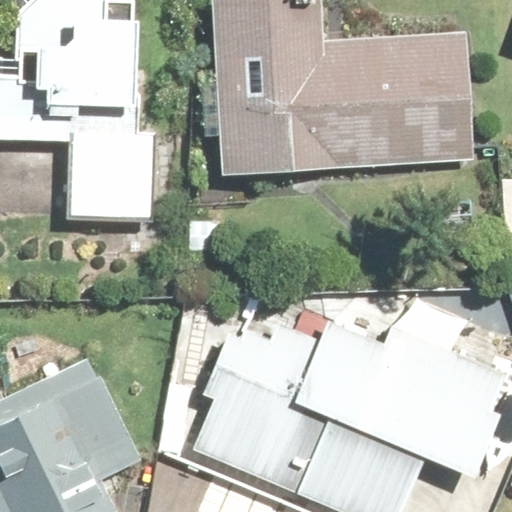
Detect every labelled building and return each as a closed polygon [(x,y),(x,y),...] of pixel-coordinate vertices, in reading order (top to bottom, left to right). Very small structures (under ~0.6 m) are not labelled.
[(137,0),(20,0),(15,6),(13,55),(0,54),(0,136),(64,137),(63,220),(152,221),(152,121),(135,121),(137,0)] [(332,0),(214,0),(224,170),(480,157),(473,23),(335,31),(332,0)] [(511,230),(511,173),(504,173),(502,231),(511,230)] [(252,305),(198,444),(374,511),(402,511),(426,452),(485,475),(511,406),(511,367),(336,299),(323,332),(252,305)] [(4,369),(0,371),(0,500),(5,511),(134,511),(118,476),(154,460),(105,355),(16,396),(4,369)] [(255,511),(228,501),(224,511),(255,511)]
